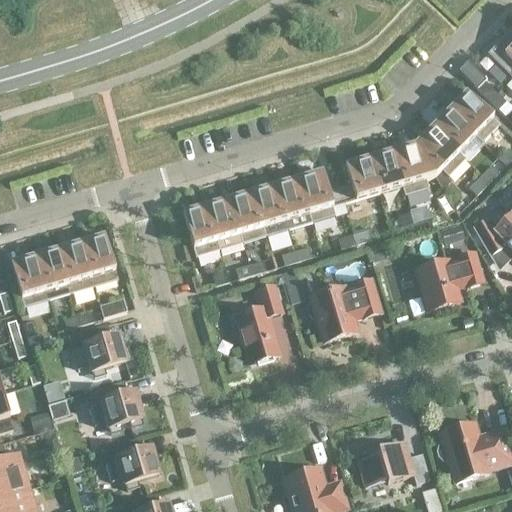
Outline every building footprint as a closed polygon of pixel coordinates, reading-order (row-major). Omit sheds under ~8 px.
[(511,31),(486,58),(511,82),(511,81),(511,31)] [(477,92),(484,84),(486,83),(467,65),(458,74),(477,92)] [(511,87),(505,77),(496,84),(508,101),(511,97),(511,87)] [(497,96),(484,84),(477,92),(489,104),(497,96)] [(465,95),(448,113),(475,140),(481,146),(498,129),(499,129),(465,95)] [(489,104),(498,113),(506,105),(497,96),(489,104)] [(459,156),(475,140),(448,113),(431,130),(458,157),(459,156)] [(465,163),(459,156),(458,157),(431,130),(414,147),(435,181),(441,174),(448,181),(465,163)] [(402,191),(401,191),(404,200),(428,193),(425,184),(435,181),(414,147),(391,154),(402,191)] [(497,162),(505,170),(511,162),(511,156),(507,152),(497,162)] [(391,154),(368,161),(379,198),(401,191),(402,191),(391,154)] [(350,188),(339,191),(344,208),(379,198),(368,161),(344,168),(350,188)] [(499,176),(491,169),(481,179),(489,187),(499,176)] [(344,208),(339,191),(327,194),(322,174),(298,181),(309,218),(308,218),(311,227),(335,220),(332,211),(344,208)] [(481,179),(467,193),(475,200),(489,187),(481,179)] [(298,181),(275,188),(286,225),(288,234),(311,227),(308,218),(309,218),(298,181)] [(288,234),(286,225),(275,188),(252,195),(263,232),(266,241),(288,234)] [(252,195),(229,202),(240,239),(239,239),(242,248),(266,241),(263,232),(252,195)] [(239,239),(240,239),(229,202),(206,209),(217,245),(220,254),(242,248),(239,239)] [(217,245),(206,209),(182,216),(195,261),(196,261),(220,254),(217,245)] [(424,209),(408,213),(412,226),(428,221),(424,209)] [(490,222),(475,237),(489,260),(504,252),(506,249),(511,255),(511,218),(499,231),(490,222)] [(430,223),(413,228),(416,238),(433,233),(430,223)] [(413,228),(399,232),(402,242),(416,238),(413,228)] [(444,249),(464,243),(460,229),(440,234),(444,249)] [(366,234),(352,238),(356,248),(370,244),(366,234)] [(339,242),(342,252),(356,248),(352,238),(339,242)] [(116,285),(117,284),(104,239),(80,246),(93,291),(116,284),(116,285)] [(93,291),(80,246),(57,252),(70,298),(93,291)] [(308,251),(294,255),(297,266),(311,262),(308,251)] [(70,298),(57,252),(34,259),(47,305),(70,298)] [(380,265),(376,252),(369,254),(373,267),(380,265)] [(294,255),(281,259),(284,270),(297,266),(294,255)] [(457,263),(458,265),(448,268),(448,266),(415,275),(427,316),(460,307),(456,293),(465,291),(466,292),(482,288),(474,258),(457,263)] [(34,259),(10,266),(23,312),(24,312),(24,311),(47,305),(34,259)] [(262,265),(248,269),(251,279),(265,275),(262,265)] [(248,269),(234,273),(238,283),(251,279),(248,269)] [(225,275),(212,279),(216,290),(228,286),(225,275)] [(294,276),(282,279),(284,287),(296,284),(294,276)] [(282,279),(282,278),(274,280),(276,289),(284,287),(282,279)] [(311,307),(308,308),(307,311),(308,314),(308,317),(310,320),(312,322),(315,321),(323,347),(357,337),(353,324),(362,322),(363,323),(380,318),(370,285),(353,290),(354,292),(344,295),(343,293),(310,302),(311,307)] [(260,313),(235,321),(249,369),(280,360),(268,321),(282,317),(274,290),(255,296),(260,313)] [(7,296),(0,298),(0,309),(2,317),(12,315),(7,296)] [(126,316),(123,303),(99,310),(103,323),(126,316)] [(90,315),(76,319),(80,330),(94,326),(90,315)] [(76,319),(63,323),(66,334),(80,330),(76,319)] [(6,328),(11,345),(20,342),(15,326),(6,328)] [(117,340),(105,344),(102,331),(67,342),(72,358),(77,374),(89,371),(91,377),(92,377),(94,382),(105,379),(103,373),(125,366),(125,365),(130,364),(127,352),(121,354),(117,340)] [(43,347),(40,337),(26,341),(29,351),(43,347)] [(24,355),(20,342),(11,345),(16,363),(25,361),(24,355)] [(40,387),(38,381),(34,369),(25,372),(30,389),(40,387)] [(109,438),(121,435),(119,429),(129,426),(130,432),(142,429),(140,423),(141,423),(134,397),(122,400),(118,387),(83,397),(88,413),(93,429),(105,426),(107,433),(108,432),(109,438)] [(0,438),(13,434),(9,422),(9,421),(2,398),(0,398),(0,438)] [(33,437),(51,432),(47,416),(28,421),(33,437)] [(478,442),(474,428),(440,438),(443,448),(441,452),(440,455),(441,459),(444,462),(448,463),(453,480),(468,476),(470,483),(489,477),(488,475),(511,468),(511,460),(504,434),(478,442)] [(136,485),(158,479),(150,453),(139,456),(135,444),(100,454),(105,470),(110,486),(122,482),(124,489),(125,489),(127,494),(138,491),(136,485)] [(379,460),(357,467),(365,492),(386,485),(387,487),(413,480),(415,489),(429,485),(421,458),(408,462),(404,448),(378,456),(379,460)] [(0,501),(30,493),(30,491),(27,492),(21,471),(24,470),(19,455),(5,460),(0,461),(0,501)] [(76,462),(64,466),(68,477),(80,474),(76,462)] [(346,511),(339,487),(325,491),(319,473),(306,477),(305,474),(295,477),(296,480),(283,484),(288,500),(283,502),(285,511),(346,511)] [(0,501),(0,511),(33,511),(28,495),(31,494),(30,493),(0,501)] [(167,511),(167,509),(157,511),(154,511),(151,500),(117,510),(117,511),(167,511)]
